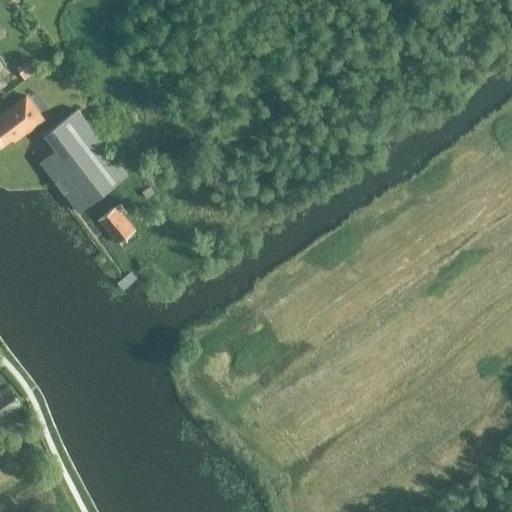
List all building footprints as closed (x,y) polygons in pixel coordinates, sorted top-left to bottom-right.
[(16,69),(24,79),(37,70),(30,59),(16,69)] [(26,94),(0,113),(0,147),(1,149),(13,141),(14,143),(45,120),(26,94)] [(56,151),(40,163),(76,213),(127,176),(79,109),(45,136),(56,151)] [(116,208),(100,221),(117,242),(133,230),(116,208)] [(131,272),(117,284),(122,290),(136,278),(131,272)] [(0,416),(18,404),(8,389),(8,388),(0,393),(0,416)]
